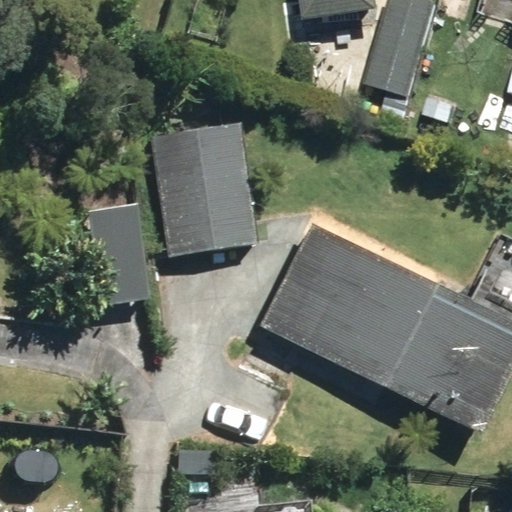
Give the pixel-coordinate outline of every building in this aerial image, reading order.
[(295,0),(298,21),(371,10),(369,0),(295,0)] [(386,0),(360,83),(402,97),(429,5),(411,0),(386,0)] [(511,64),(504,94),(507,96),(497,129),(511,133),(511,64)] [(410,135),(439,143),(451,99),(422,91),(410,135)] [(137,141),(154,258),(246,243),(228,128),(137,141)] [(78,211),(83,255),(126,250),(120,206),(78,211)] [(248,329),(461,440),(511,338),(511,336),(298,230),(248,329)] [(164,495),(199,496),(201,454),(165,454),(164,495)]
